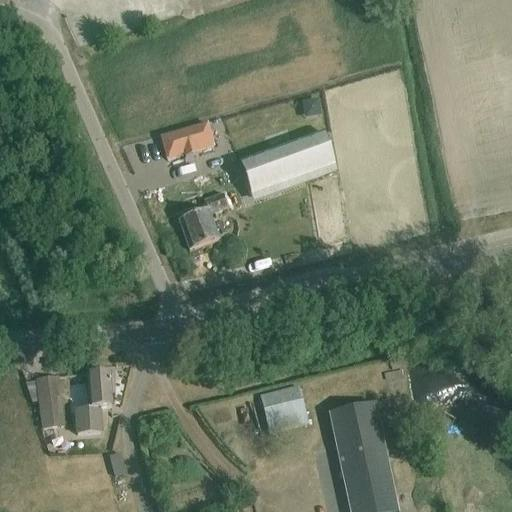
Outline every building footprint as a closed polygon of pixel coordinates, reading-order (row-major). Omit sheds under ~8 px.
[(3,30),(0,39),(0,45),(13,50),(18,35),(13,33),(14,33),(12,33),(9,32),(8,31),(8,32),(3,30)] [(256,126),(273,121),(270,110),(253,115),(256,126)] [(206,126),(160,139),(164,150),(167,162),(177,160),(184,157),(185,160),(197,156),(196,154),(213,149),(206,126)] [(251,198),(335,169),(324,137),(240,167),(251,198)] [(211,218),(230,212),(225,197),(203,205),(206,216),(180,225),(190,254),(220,244),(211,218)] [(76,412),(77,437),(100,436),(99,411),(112,411),(110,377),(87,378),(88,411),(76,412)] [(38,383),(43,430),(63,428),(58,381),(38,383)] [(309,426),(298,389),(260,399),(271,437),(309,426)] [(329,417),(350,511),(395,511),(372,407),(329,417)] [(111,458),(119,479),(130,475),(122,454),(111,458)]
